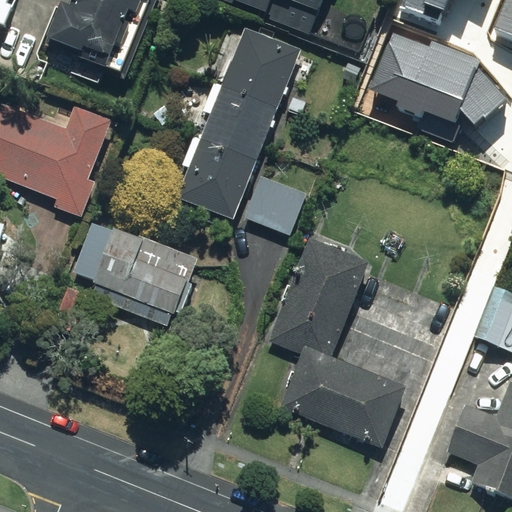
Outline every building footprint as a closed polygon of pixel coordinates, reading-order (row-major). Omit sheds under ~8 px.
[(0,0),(0,35),(4,37),(19,0),(0,0)] [(70,0),(67,8),(56,4),(35,60),(78,76),(81,69),(120,84),(150,6),(133,0),(70,0)] [(213,0),(309,40),(325,0),(213,0)] [(406,0),(404,6),(442,21),(450,0),(406,0)] [(511,0),(510,0),(499,28),(511,33),(511,0)] [(300,56),(243,34),(178,204),(234,226),(236,223),(290,244),(307,200),(253,179),(300,56)] [(399,41),(386,74),(412,84),(405,101),(427,110),(421,125),(457,140),(464,124),(456,115),(466,106),(479,121),(504,100),(480,72),(467,67),(470,60),(437,47),(434,55),(399,41)] [(0,181),(52,204),(49,211),(81,225),(96,190),(88,187),(112,130),(68,112),(57,136),(0,112),(0,181)] [(196,269),(92,228),(72,278),(95,288),(89,303),(170,335),(196,269)] [(313,247),(307,245),(268,345),(300,358),(279,412),(384,453),(406,397),(330,367),(369,271),(346,262),(349,252),(316,239),(313,247)] [(511,309),(511,301),(496,295),(476,344),(511,358),(511,315),(510,315),(511,309)] [(511,393),(509,392),(494,427),(464,414),(445,457),(477,471),(470,488),(511,506),(511,393)]
